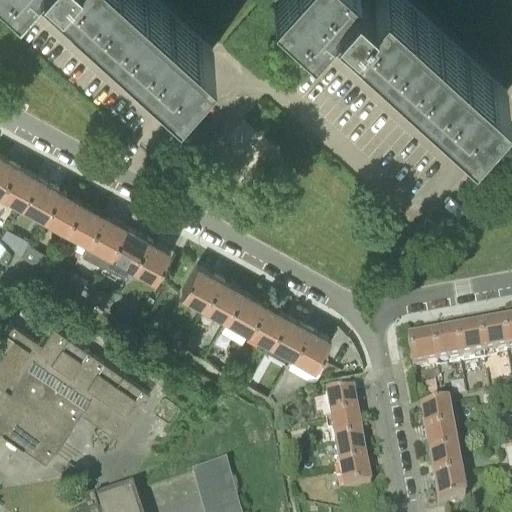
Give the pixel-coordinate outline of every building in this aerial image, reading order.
[(213,48),(159,0),(80,0),(178,88),(213,48)] [(508,90),(444,33),(407,0),(273,0),(273,1),(313,36),(337,9),(472,130),(508,90)] [(0,188),(14,161),(0,153),(0,188)] [(0,188),(0,189),(20,200),(35,173),(14,161),(0,188)] [(20,200),(44,213),(59,186),(35,173),(20,200)] [(44,213),(66,226),(81,198),(59,186),(44,213)] [(66,226),(88,238),(103,210),(81,198),(66,226)] [(88,238),(110,250),(125,223),(103,210),(88,238)] [(110,250),(133,263),(148,236),(125,223),(110,250)] [(29,241),(9,227),(3,235),(23,249),(29,241)] [(148,236),(133,263),(155,275),(170,248),(148,236)] [(181,290),(203,302),(219,275),(197,262),(181,290)] [(203,302),(226,315),(241,287),(219,275),(203,302)] [(226,315),(248,327),(263,299),(241,287),(226,315)] [(248,327),(271,340),(286,312),(263,299),(248,327)] [(271,340),(292,351),(308,324),(286,312),(271,340)] [(507,350),(511,349),(511,321),(502,323),(507,350)] [(23,445),(46,461),(80,411),(119,438),(150,392),(54,326),(42,343),(11,322),(0,338),(0,429),(2,431),(2,432),(23,446),(23,445)] [(484,355),(507,350),(502,323),(479,328),(484,355)] [(308,324),(292,351),(315,364),(331,336),(308,324)] [(460,359),(484,355),(479,328),(455,332),(460,359)] [(436,363),(460,359),(455,332),(431,337),(436,363)] [(412,368),(436,363),(431,337),(407,341),(412,368)] [(495,392),(474,396),(478,410),(500,406),(495,392)] [(330,422),(356,417),(352,393),(325,398),(330,422)] [(424,435),(452,430),(447,406),(419,411),(424,435)] [(334,445),(360,440),(356,417),(330,422),(334,445)] [(428,460),(456,455),(452,430),(424,435),(428,460)] [(338,468),(365,463),(360,440),(334,445),(338,468)] [(433,483),(461,478),(456,455),(428,460),(433,483)] [(241,511),(228,462),(193,471),(203,511),(241,511)] [(338,468),(343,494),(369,489),(365,463),(338,468)] [(437,507),(465,502),(461,478),(433,483),(437,507)] [(137,511),(132,494),(76,511),(137,511)]
